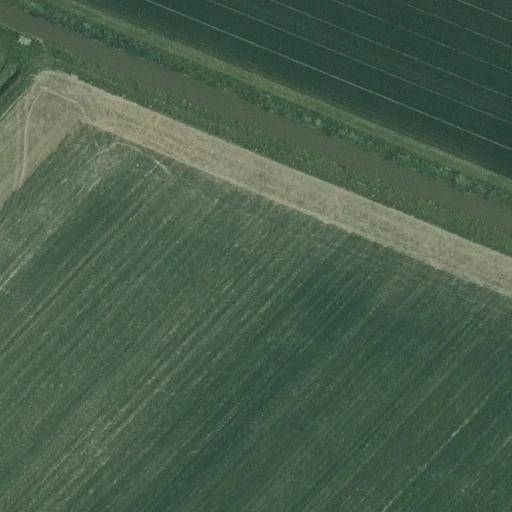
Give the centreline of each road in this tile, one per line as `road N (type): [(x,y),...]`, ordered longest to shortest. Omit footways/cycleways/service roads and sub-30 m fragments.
road 1 (track): [(0,45),(511,260)]
road 2 (track): [(511,190),(50,0)]
